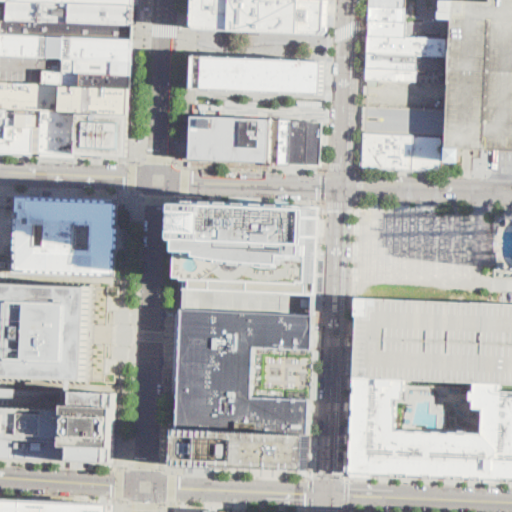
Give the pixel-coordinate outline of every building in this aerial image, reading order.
[(8,0),(40,0),(136,3),(135,23),(8,19),(8,0)] [(197,0),(330,0),(329,30),(324,34),(201,29),(197,24),(197,0)] [(407,0),(406,21),(408,21),(407,36),(448,38),(446,70),(418,69),(417,81),(368,79),(371,0),(407,0)] [(511,0),(511,151),(508,151),(475,149),(465,149),(464,164),(454,163),(447,163),(449,122),(454,0),(491,1),(491,0),(511,0)] [(2,19),(8,19),(135,23),(135,38),(2,34),(2,19)] [(64,56),(1,54),(2,34),(65,36),(64,56)] [(64,56),(65,36),(135,38),(134,58),(64,56)] [(64,56),(134,58),(134,74),(64,72),(64,56)] [(325,62),(324,94),(195,88),(197,56),(325,62)] [(134,74),(133,87),(51,84),(52,71),(134,74)] [(0,83),(62,85),(61,110),(43,110),(0,108),(0,83)] [(93,86),(93,111),(78,111),(61,110),(62,85),(93,86)] [(93,86),(133,87),(132,113),(93,111),(93,86)] [(0,108),(43,110),(41,152),(0,150),(0,108)] [(43,110),(61,110),(78,111),(76,153),(41,152),(43,110)] [(78,111),(93,111),(132,113),(131,155),(76,153),(78,111)] [(270,120),(268,160),(194,156),(196,116),(270,120)] [(282,121),(280,160),(268,160),(270,120),(282,121)] [(293,121),(291,161),(280,160),(282,121),(293,121)] [(309,122),(307,162),(291,161),(293,121),(309,122)] [(323,123),(321,162),(307,162),(309,122),(323,123)] [(414,135),(412,167),(363,165),(364,132),(414,135)] [(414,135),(442,136),(441,169),(412,167),(414,135)] [(119,201),(115,275),(16,270),(19,195),(119,201)] [(316,314),(317,292),(317,280),(318,253),(318,242),(320,208),(218,205),(187,203),(187,209),(186,231),(186,238),(185,249),(185,276),(184,288),(183,310),(316,314)] [(92,287),(89,379),(0,376),(0,307),(1,284),(92,287)] [(358,296),(355,353),(355,377),(406,378),(476,380),(503,382),(511,382),(511,303),(504,303),(358,296)] [(316,314),(315,351),(257,348),(255,396),(312,398),(311,434),(179,428),(183,310),(316,314)] [(110,324),(109,342),(91,341),(91,324),(110,324)] [(511,389),(503,389),(503,382),(476,380),(475,390),(472,390),(471,399),(475,399),(475,407),(486,407),(484,433),(398,429),(399,413),(398,413),(398,405),(397,405),(397,397),(406,397),(406,378),(355,377),(351,472),(511,477),(511,389)] [(116,449),(115,463),(0,456),(0,388),(118,394),(117,416),(116,434),(115,449),(116,449)] [(311,434),(309,469),(177,463),(179,428),(311,434)] [(0,511),(0,498),(114,502),(113,511),(0,511)]
